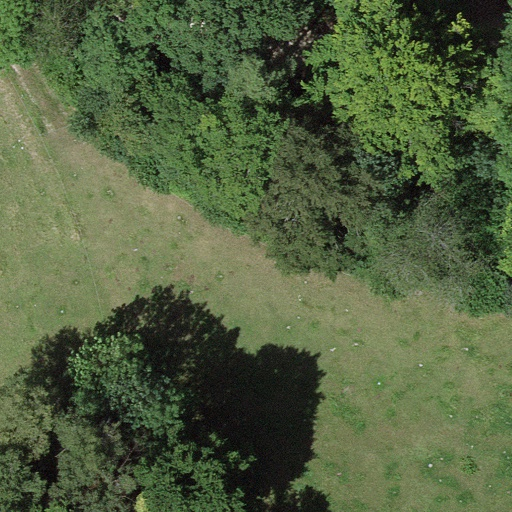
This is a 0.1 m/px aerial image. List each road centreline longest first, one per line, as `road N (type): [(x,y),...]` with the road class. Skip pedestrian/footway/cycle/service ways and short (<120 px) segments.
road 1 (track): [(0,30),(229,511)]
road 2 (track): [(72,0),(211,52),(407,46),(511,32)]
